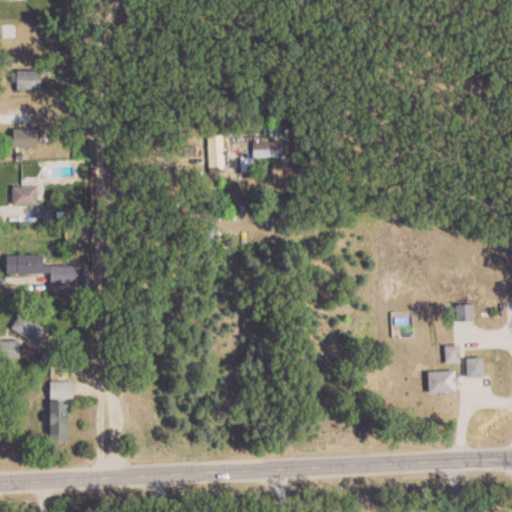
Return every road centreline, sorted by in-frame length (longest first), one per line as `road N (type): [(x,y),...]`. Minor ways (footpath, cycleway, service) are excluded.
road 1 (residential): [(0,484),(511,462)]
road 2 (residential): [(111,485),(98,434),(90,190),(101,0)]
